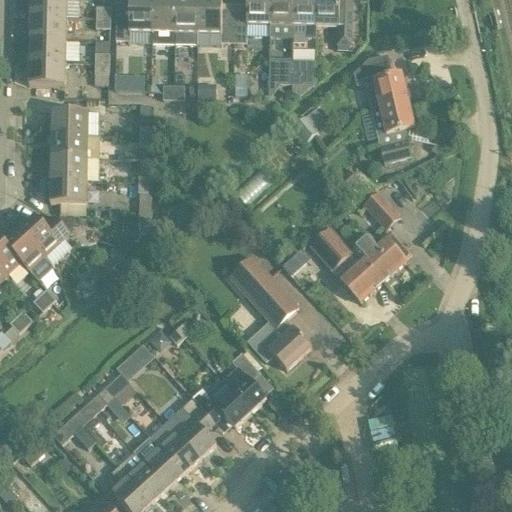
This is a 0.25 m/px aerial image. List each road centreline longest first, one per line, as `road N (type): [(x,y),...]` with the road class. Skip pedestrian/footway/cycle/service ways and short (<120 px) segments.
road 1 (unclassified): [(454,332),(490,145),(462,0)]
road 2 (unclassified): [(497,511),(454,332)]
road 3 (residential): [(222,511),(246,479),(340,403)]
road 4 (residential): [(340,403),(409,342),(454,332)]
road 5 (residential): [(0,125),(3,0)]
